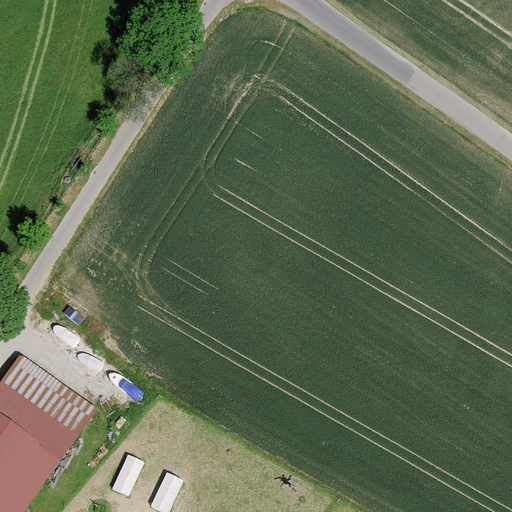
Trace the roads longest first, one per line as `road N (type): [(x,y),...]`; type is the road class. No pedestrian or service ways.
road 1 (unclassified): [(215,0),(0,330)]
road 2 (unclassified): [(309,0),(511,148)]
